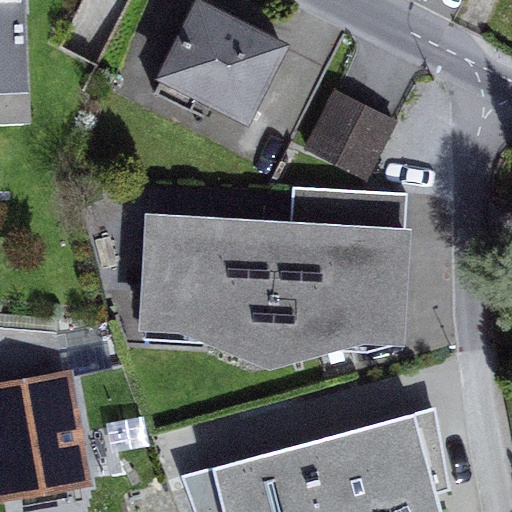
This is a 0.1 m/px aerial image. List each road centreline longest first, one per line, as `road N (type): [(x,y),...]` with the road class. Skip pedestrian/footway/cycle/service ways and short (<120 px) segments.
road 1 (residential): [(501,78),(472,157),(473,315),(509,511)]
road 2 (residential): [(501,78),(344,0)]
